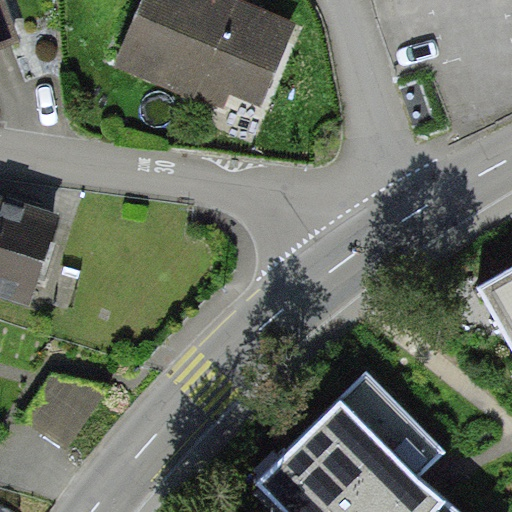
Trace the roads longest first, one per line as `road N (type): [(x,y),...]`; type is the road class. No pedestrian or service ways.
road 1 (residential): [(360,252),(327,221),(245,191),(0,153)]
road 2 (tertiary): [(95,511),(204,381),(360,252)]
road 3 (tertiary): [(360,252),(411,215),(511,164)]
